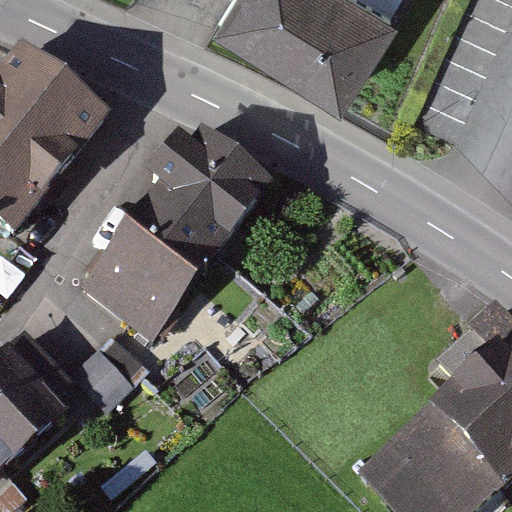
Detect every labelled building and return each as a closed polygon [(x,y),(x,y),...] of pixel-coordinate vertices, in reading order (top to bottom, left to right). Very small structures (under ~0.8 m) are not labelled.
[(237,0),(227,17),(333,82),(383,0),(237,0)] [(99,127),(15,62),(0,81),(0,224),(14,235),(99,127)] [(268,200),(202,149),(191,163),(176,151),(149,186),(163,197),(102,275),(168,326),(268,200)] [(481,511),(511,479),(511,319),(500,309),(447,365),(459,376),(368,474),(408,511),(481,511)] [(23,351),(0,371),(0,478),(63,422),(52,410),(65,398),(23,351)] [(111,359),(85,381),(111,411),(137,389),(111,359)]
